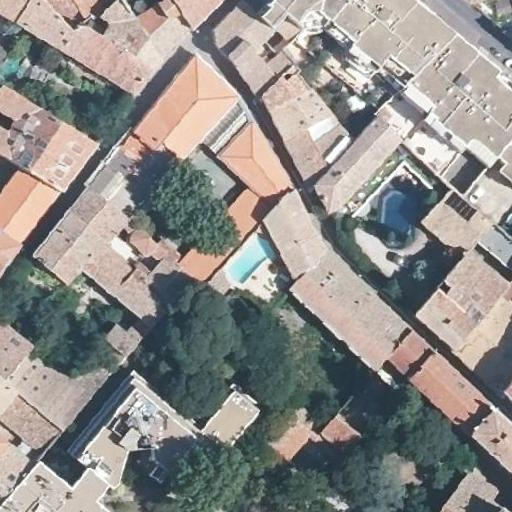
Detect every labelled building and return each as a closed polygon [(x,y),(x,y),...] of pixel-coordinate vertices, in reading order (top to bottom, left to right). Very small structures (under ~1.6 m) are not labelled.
[(0,0),(0,13),(12,21),(40,4),(32,0),(0,0)] [(142,78),(159,56),(135,18),(127,6),(123,0),(116,0),(93,21),(107,28),(103,34),(106,36),(103,41),(81,29),(80,29),(75,28),(73,31),(66,23),(44,0),(40,4),(12,21),(130,93),(142,78)] [(116,0),(32,0),(40,4),(44,0),(66,23),(79,12),(89,25),(93,21),(116,0)] [(170,43),(185,25),(185,23),(170,0),(159,0),(135,18),(159,56),(170,43)] [(217,0),(170,0),(185,23),(185,25),(189,29),(208,9),(217,0)] [(287,68),(292,72),(295,69),(280,49),(270,59),(256,44),(270,29),(255,15),(240,0),(226,16),(213,28),(217,48),(222,54),(229,61),(246,82),(248,84),(250,87),(251,89),(253,91),(257,99),(287,68)] [(269,0),(255,15),(270,29),(274,26),(286,15),(299,30),(310,16),(322,15),(353,41),(351,44),(401,85),(445,40),(452,32),(414,0),(269,0)] [(511,0),(476,0),(501,21),(511,30),(511,0)] [(274,26),(288,40),(299,30),(286,15),(274,26)] [(0,60),(13,40),(4,34),(0,40),(0,60)] [(398,88),(395,91),(371,115),(374,119),(398,140),(451,189),(460,196),(485,167),(496,154),(511,135),(511,113),(511,112),(511,81),(496,69),(495,71),(489,67),(478,57),(468,58),(445,40),(401,85),(398,88)] [(103,166),(86,186),(126,221),(128,219),(149,195),(152,197),(163,184),(165,186),(172,178),(169,176),(182,164),(180,160),(238,97),(213,72),(194,54),(117,147),(103,166)] [(267,110),(306,90),(292,72),(287,68),(257,99),(262,99),(264,104),(267,110)] [(0,85),(0,155),(17,166),(57,191),(69,177),(72,172),(94,144),(22,99),(0,85)] [(307,189),(353,140),(334,121),(329,114),(327,116),(306,90),(267,110),(286,147),(307,189)] [(238,97),(200,139),(217,156),(243,127),(238,122),(247,112),(238,97)] [(192,279),(200,286),(285,195),(289,195),(293,190),(247,112),(238,122),(243,127),(217,156),(250,189),(182,261),(160,240),(155,244),(192,279)] [(398,140),(374,119),(353,140),(307,189),(309,192),(314,188),(327,211),(335,206),(337,205),(338,204),(339,203),(340,202),(398,140)] [(511,135),(496,154),(511,167),(511,135)] [(0,269),(1,269),(57,191),(17,166),(0,188),(0,269)] [(128,219),(126,221),(86,186),(76,199),(67,210),(171,302),(192,279),(155,244),(128,219)] [(476,243),(491,225),(460,196),(451,189),(422,219),(464,257),(469,251),(476,243)] [(283,263),(299,279),(326,250),(308,220),(303,209),(293,190),(289,195),(285,195),(200,286),(216,301),(268,246),(272,249),(275,246),(283,263)] [(123,357),(135,343),(171,302),(67,210),(31,256),(65,284),(75,272),(80,277),(85,272),(138,318),(126,333),(116,325),(69,378),(90,396),(123,357)] [(490,255),(507,236),(491,225),(476,243),(490,255)] [(511,243),(503,255),(511,261),(511,243)] [(395,345),(408,329),(369,292),(362,285),(326,250),(299,279),(289,289),(373,371),(386,356),(395,345)] [(450,350),(510,280),(506,277),(503,280),(469,251),(464,257),(451,273),(433,292),(413,314),(421,322),(430,331),(450,350)] [(240,286),(268,312),(289,289),(299,279),(283,263),(276,271),(264,261),(240,286)] [(415,274),(394,296),(413,314),(433,292),(415,274)] [(511,278),(510,280),(450,350),(468,366),(500,397),(504,391),(511,381),(511,278)] [(246,308),(233,295),(222,306),(236,319),(246,308)] [(59,429),(90,396),(69,378),(0,320),(0,379),(15,393),(59,429)] [(423,343),(408,329),(395,345),(386,356),(409,378),(431,351),(423,343)] [(255,392),(263,385),(234,357),(212,382),(202,393),(200,395),(195,401),(189,396),(135,343),(123,357),(203,433),(247,384),(255,392)] [(411,380),(469,435),(491,408),(465,383),(431,351),(409,378),(411,380)] [(202,393),(212,382),(206,377),(197,387),(202,393)] [(0,498),(30,464),(0,439),(0,410),(15,393),(0,379),(0,498)] [(195,401),(200,395),(194,391),(189,396),(195,401)] [(335,412),(362,437),(381,415),(354,391),(340,406),(335,412)] [(0,410),(0,418),(40,453),(51,439),(59,429),(15,393),(0,410)] [(292,401),(286,407),(313,432),(315,435),(321,427),(292,401)] [(253,446),(281,468),(313,432),(286,407),(253,446)] [(511,511),(511,427),(491,408),(469,435),(511,475),(511,506),(503,500),(503,498),(495,493),(496,490),(483,481),(481,483),(470,475),(441,511),(511,511)] [(343,459),(362,437),(335,412),(321,427),(315,435),(322,441),(323,440),(324,440),(324,439),(325,439),(325,438),(326,437),(327,437),(328,437),(329,438),(342,451),(339,455),(343,459)] [(95,511),(58,476),(67,466),(67,455),(51,439),(40,453),(30,464),(0,498),(0,511),(95,511)] [(250,511),(286,472),(281,468),(253,446),(239,462),(244,467),(207,511),(250,511)] [(332,482),(327,478),(320,487),(325,492),(332,482)] [(382,511),(364,501),(356,511),(382,511)]
